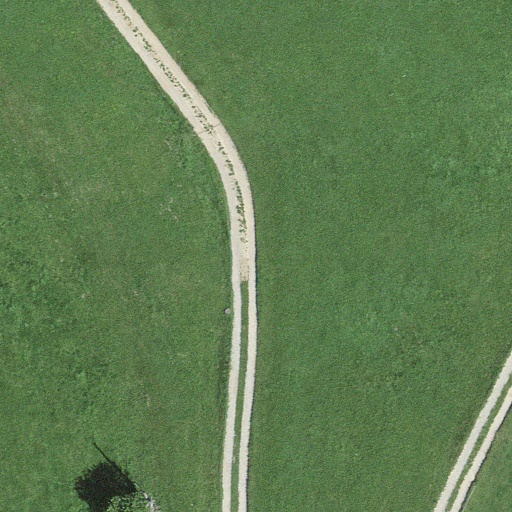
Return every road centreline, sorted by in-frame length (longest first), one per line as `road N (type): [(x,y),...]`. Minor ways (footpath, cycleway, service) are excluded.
road 1 (track): [(129,0),(241,176),(242,511)]
road 2 (track): [(459,511),(511,403)]
